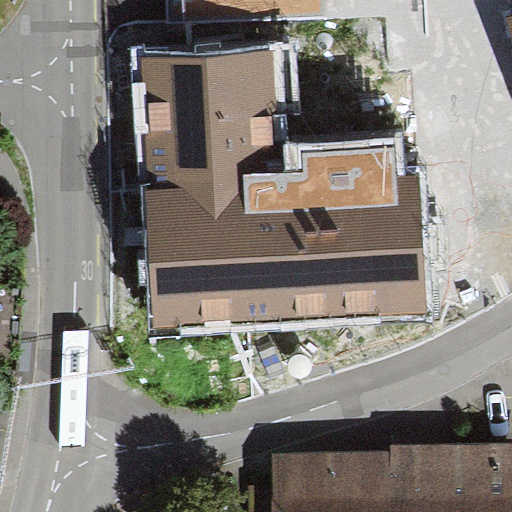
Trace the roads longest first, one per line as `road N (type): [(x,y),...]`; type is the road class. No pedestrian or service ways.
road 1 (residential): [(511,324),(428,372),(214,434),(139,448),(66,443)]
road 2 (tertiary): [(66,443),(74,78)]
